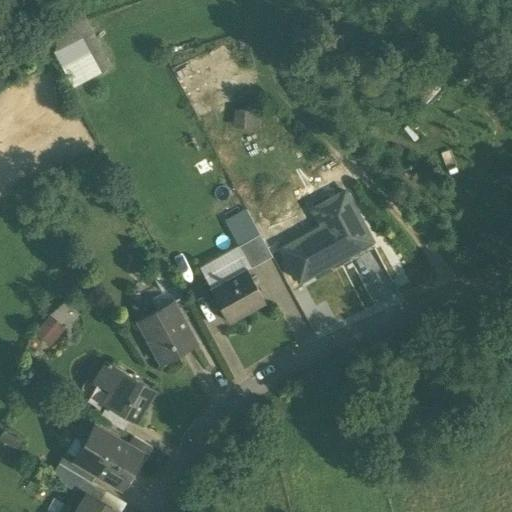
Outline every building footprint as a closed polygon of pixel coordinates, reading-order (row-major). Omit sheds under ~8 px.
[(53,58),(70,88),(118,73),(82,5),(55,18),(53,58)] [(427,76),(408,95),(421,108),(440,89),(427,76)] [(314,210),(324,229),(286,249),(305,285),(380,244),(351,191),(314,210)] [(225,221),(238,246),(259,235),(246,210),(225,221)] [(259,235),(238,246),(248,266),(250,268),(272,257),(259,235)] [(197,268),(208,288),(245,268),(248,266),(238,246),(197,268)] [(245,268),(208,288),(227,323),(264,303),(245,268)] [(171,302),(137,321),(160,363),(193,344),(171,302)] [(39,334),(52,346),(78,318),(66,306),(39,334)] [(154,391),(106,363),(96,381),(110,389),(101,405),(126,420),(134,425),(154,391)] [(126,420),(103,406),(98,415),(121,429),(126,420)] [(126,445),(92,425),(82,443),(88,446),(80,460),(74,456),(73,458),(96,472),(121,486),(139,455),(140,454),(126,445)] [(6,434),(2,442),(24,456),(29,448),(6,434)] [(151,447),(132,435),(126,445),(140,454),(139,455),(144,459),(151,447)] [(82,478),(90,482),(96,472),(73,458),(74,456),(64,451),(58,463),(82,478)] [(81,480),(82,478),(58,463),(47,480),(72,495),(76,489),(81,480)] [(90,482),(82,478),(81,480),(76,489),(85,494),(86,493),(99,501),(105,491),(90,482)] [(99,501),(117,511),(118,511),(124,502),(105,491),(99,501)] [(117,511),(99,501),(86,493),(85,494),(75,511),(117,511)]
